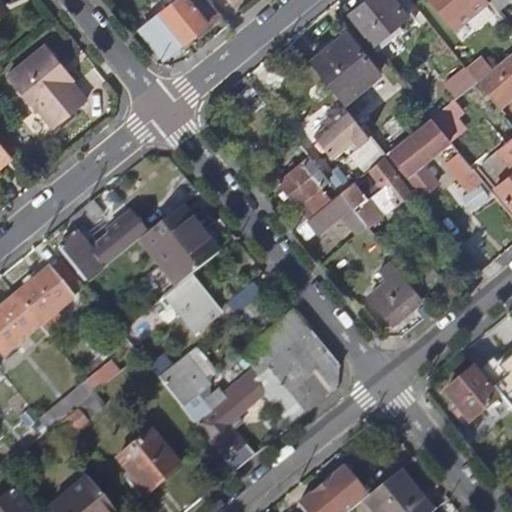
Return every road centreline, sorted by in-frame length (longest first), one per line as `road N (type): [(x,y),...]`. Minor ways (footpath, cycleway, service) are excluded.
road 1 (residential): [(161,109),(382,383)]
road 2 (residential): [(0,242),(161,109)]
road 3 (residential): [(224,511),(382,383)]
road 4 (residential): [(161,109),(296,0)]
road 5 (residential): [(382,383),(511,278)]
road 6 (residential): [(382,383),(488,511)]
road 7 (residential): [(73,0),(161,109)]
